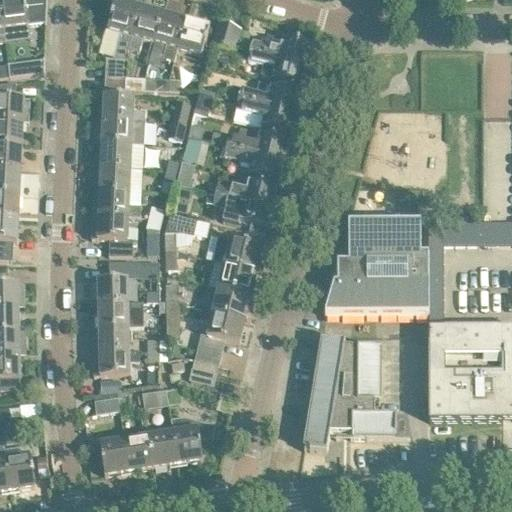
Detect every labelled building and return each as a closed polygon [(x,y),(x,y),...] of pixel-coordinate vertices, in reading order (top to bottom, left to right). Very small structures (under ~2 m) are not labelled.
[(18,0),(8,1),(0,2),(0,9),(3,32),(46,26),(47,0),(45,0),(46,1),(25,3),(24,0),(18,0)] [(116,4),(108,33),(119,36),(112,62),(127,62),(128,53),(129,44),(140,6),(136,5),(135,9),(116,4)] [(140,6),(129,44),(128,53),(137,56),(141,42),(153,45),(160,16),(144,12),(145,8),(140,6)] [(153,45),(151,53),(164,57),(162,62),(174,65),(185,23),(178,21),(177,17),(167,14),(164,17),(160,16),(153,45)] [(208,25),(198,22),(195,26),(185,23),(174,65),(174,66),(178,52),(201,59),(209,30),(208,25)] [(235,52),(235,51),(240,32),(218,25),(211,49),(235,52)] [(286,38),(276,39),(274,39),(272,39),(267,38),(267,39),(268,40),(267,47),(245,42),(242,53),(245,53),(250,54),(308,68),(313,48),(284,41),(284,40),(286,39),(286,38)] [(245,53),(242,53),(238,52),(236,62),(248,64),(263,68),(260,78),(303,89),(308,68),(250,54),(245,53)] [(127,71),(127,62),(112,62),(105,61),(105,70),(127,71)] [(7,68),(9,82),(43,77),(43,73),(42,64),(19,67),(7,68)] [(0,82),(9,82),(7,68),(0,69),(0,82)] [(105,81),(126,82),(127,71),(105,70),(105,81)] [(105,81),(104,93),(125,94),(126,82),(105,81)] [(126,82),(125,94),(144,95),(144,82),(126,82)] [(144,95),(168,96),(169,83),(144,82),(144,95)] [(169,83),(168,96),(179,96),(180,84),(169,83)] [(29,117),(30,103),(24,103),(24,102),(15,101),(16,86),(0,88),(0,124),(23,126),(23,117),(29,117)] [(259,86),(256,95),(241,91),(224,87),(222,98),(296,116),(301,96),(271,89),(259,86)] [(194,113),(193,118),(201,120),(207,121),(208,121),(215,96),(201,93),(199,92),(198,97),(194,113)] [(133,100),(124,99),(104,98),(103,123),(145,126),(145,114),(132,113),(133,100)] [(222,98),(238,102),(232,126),(258,132),(259,128),(291,137),(296,116),(222,98)] [(178,105),(172,127),(174,127),(184,130),(190,108),(178,105)] [(193,118),(189,131),(187,141),(198,143),(201,120),(193,118)] [(102,146),(144,149),(145,126),(103,123),(102,146)] [(23,126),(0,124),(0,148),(22,150),(23,126)] [(172,127),(168,142),(180,145),(184,130),(174,127),(172,127)] [(228,140),(226,150),(284,165),(289,144),(270,139),(259,137),(240,132),(237,142),(228,140)] [(201,144),(198,143),(187,141),(185,148),(186,149),(183,164),(197,168),(203,145),(201,145),(201,144)] [(144,149),(102,146),(101,171),(130,172),(131,148),(144,149)] [(0,172),(21,173),(22,150),(0,148),(0,172)] [(226,150),(223,161),(240,165),(238,174),(249,177),(260,180),(279,185),(284,165),(226,150)] [(178,177),(181,166),(169,163),(166,174),(178,177)] [(178,177),(175,188),(189,192),(190,192),(196,169),(182,165),(182,166),(181,166),(178,177)] [(100,195),(129,196),(130,172),(101,171),(100,195)] [(21,173),(0,172),(0,198),(20,199),(21,173)] [(166,174),(163,185),(175,188),(178,177),(166,174)] [(215,199),(272,213),(274,205),(278,206),(280,196),(277,195),(277,192),(247,184),(245,193),(218,186),(215,199)] [(129,196),(100,195),(94,195),(93,211),(99,211),(98,219),(128,221),(141,221),(141,210),(128,209),(129,196)] [(0,221),(18,223),(20,199),(0,198),(0,221)] [(215,199),(212,209),(225,212),(221,225),(236,229),(238,223),(248,226),(268,231),(272,213),(215,199)] [(148,222),(149,222),(161,225),(164,213),(151,210),(148,222)] [(176,256),(177,256),(177,238),(183,237),(194,240),(197,224),(170,218),(166,235),(165,256),(176,256)] [(133,261),(133,245),(126,245),(128,221),(98,219),(98,227),(92,227),(91,243),(109,244),(109,260),(133,261)] [(18,223),(0,221),(0,245),(17,247),(18,223)] [(146,231),(158,235),(159,235),(161,225),(149,222),(146,231)] [(428,256),(421,256),(421,227),(348,228),(349,265),(337,265),(337,286),(334,286),(326,320),(429,319),(428,256)] [(429,319),(429,341),(429,425),(511,425),(511,332),(444,333),(443,251),(511,250),(511,227),(449,227),(448,227),(428,228),(428,256),(429,319)] [(209,249),(205,263),(213,265),(223,267),(257,275),(263,251),(243,246),(229,243),(219,240),(216,251),(209,249)] [(176,256),(165,256),(165,274),(166,274),(177,274),(177,256),(176,256)] [(133,266),(109,266),(110,283),(117,283),(127,283),(133,283),(133,266)] [(257,275),(223,267),(217,291),(251,299),(257,275)] [(0,311),(18,311),(18,303),(24,302),(24,286),(8,287),(8,270),(0,269),(0,311)] [(97,283),(98,307),(128,307),(127,283),(117,283),(110,283),(97,283)] [(176,306),(178,306),(178,288),(166,288),(165,288),(166,306),(176,306)] [(201,312),(211,315),(245,323),(251,299),(217,291),(211,315),(201,312)] [(159,306),(160,306),(160,295),(146,295),(147,306),(159,306)] [(128,307),(98,307),(99,332),(129,331),(143,331),(143,306),(136,307),(128,307)] [(167,341),(180,345),(180,319),(180,307),(176,306),(166,306),(164,306),(164,318),(166,318),(167,341)] [(18,311),(0,311),(0,335),(19,335),(18,311)] [(201,312),(198,324),(208,326),(205,339),(224,343),(239,347),(245,323),(211,315),(201,312)] [(129,331),(99,332),(99,356),(129,355),(129,331)] [(0,359),(19,359),(19,351),(25,350),(25,335),(19,335),(0,335),(0,359)] [(201,338),(198,350),(221,356),(224,343),(205,339),(201,338)] [(322,341),(304,454),(305,454),(306,452),(310,453),(309,454),(327,457),(330,437),(353,438),(353,442),(350,441),(350,443),(409,443),(410,442),(395,442),(395,438),(396,438),(396,420),(374,420),(374,406),(378,406),(378,408),(380,408),(380,351),(379,351),(379,353),(375,353),(375,352),(357,351),(344,350),(345,346),(328,343),(327,344),(323,343),(324,342),(322,341)] [(159,343),(147,343),(147,355),(159,355),(159,343)] [(198,350),(195,362),(218,368),(221,356),(198,350)] [(94,381),(130,380),(129,367),(139,367),(139,355),(129,355),(99,356),(99,364),(93,364),(94,381)] [(159,355),(147,355),(147,366),(159,366),(159,365),(159,355)] [(0,394),(20,394),(19,359),(0,359),(0,394)] [(195,362),(195,364),(192,374),(216,379),(218,368),(195,362)] [(184,374),(183,366),(171,368),(173,376),(184,374)] [(192,374),(190,384),(213,389),(216,379),(192,374)] [(178,376),(168,378),(169,385),(179,383),(178,376)] [(118,383),(98,385),(99,397),(116,396),(120,395),(118,383)] [(166,394),(168,408),(179,406),(177,393),(166,394)] [(120,395),(116,396),(119,415),(129,413),(126,394),(120,395)] [(166,394),(142,398),(144,411),(160,408),(160,411),(168,410),(168,408),(166,394)] [(99,397),(92,398),(96,419),(119,415),(116,396),(99,397)] [(221,399),(216,415),(232,419),(236,403),(221,399)] [(0,411),(0,426),(11,425),(8,410),(0,411)] [(172,435),(178,468),(203,464),(200,445),(211,443),(215,430),(185,422),(171,424),(172,435)] [(172,435),(148,439),(153,472),(178,468),(172,435)] [(124,443),(129,476),(153,472),(148,439),(124,443)] [(124,443),(99,447),(105,480),(129,476),(124,443)] [(3,449),(0,449),(0,496),(10,495),(5,462),(3,449)] [(5,462),(10,495),(35,491),(30,458),(5,462)]
